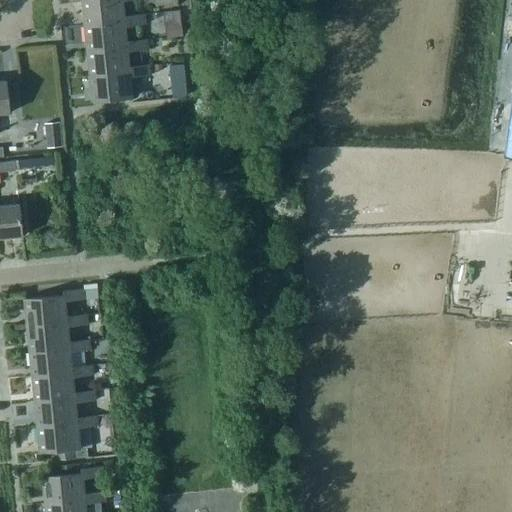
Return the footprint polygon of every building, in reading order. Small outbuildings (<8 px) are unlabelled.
[(83,0),(85,25),(125,21),(125,15),(123,0),(124,0),(83,0)] [(182,9),(168,10),(169,27),(183,26),(182,9)] [(125,15),(125,21),(85,25),(88,50),(128,45),(127,41),(126,25),(146,23),(145,14),(125,15)] [(90,75),(130,71),(130,67),(128,51),(148,49),(147,39),(127,41),(128,45),(88,50),(90,75)] [(182,64),(170,65),(171,83),(184,82),(182,64)] [(130,71),(90,75),(92,101),(133,97),(131,77),(150,75),(149,65),(130,67),(130,71)] [(0,81),(0,113),(8,113),(5,81),(0,81)] [(46,148),(53,147),(61,147),(59,122),(44,123),(46,148)] [(54,165),(53,156),(21,160),(22,169),(54,165)] [(0,164),(0,166),(1,173),(17,171),(16,162),(0,164)] [(19,204),(0,206),(0,238),(22,236),(19,204)] [(24,299),(27,326),(67,322),(67,317),(65,301),(85,299),(84,288),(63,290),(64,295),(24,299)] [(70,347),(69,342),(68,327),(88,325),(87,314),(67,317),(67,322),(27,326),(30,351),(70,347)] [(30,351),(32,377),(73,373),(72,367),(71,352),(90,350),(89,340),(69,342),(70,347),(30,351)] [(72,367),(73,373),(32,377),(35,403),(75,398),(75,394),(73,377),(92,375),(91,365),(72,367)] [(75,394),(75,398),(35,403),(38,427),(78,422),(77,418),(76,403),(95,401),(94,392),(75,394)] [(40,452),(58,450),(59,460),(87,457),(86,448),(80,448),(78,428),(97,426),(96,416),(77,418),(78,422),(38,427),(40,452)] [(77,471),(77,464),(59,466),(60,473),(77,471)] [(85,497),(85,495),(83,479),(103,476),(102,466),(81,469),(81,473),(41,477),(44,502),(85,497)] [(44,502),(44,511),(86,511),(86,504),(105,502),(104,493),(85,495),(85,497),(44,502)]
